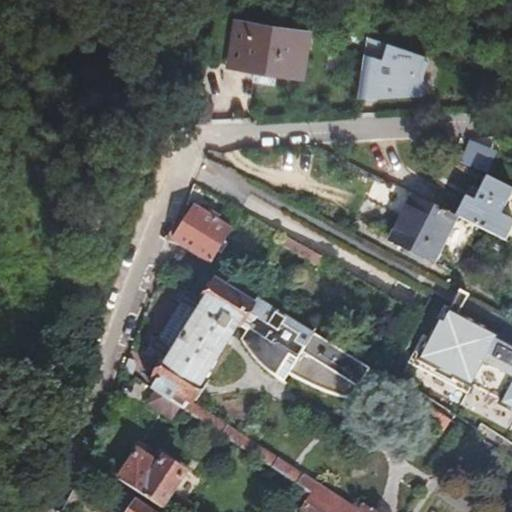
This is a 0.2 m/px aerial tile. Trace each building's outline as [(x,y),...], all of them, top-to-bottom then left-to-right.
[(226,68),(303,80),(311,32),(234,19),(226,68)] [(345,37),(375,46),(376,39),(346,29),(345,37)] [(376,54),(360,54),(358,96),(417,98),(420,48),(377,46),(376,54)] [(186,122),(210,121),(213,102),(193,97),(186,122)] [(457,216),(503,240),(511,223),(511,219),(500,213),(511,187),(511,186),(486,173),(473,198),(466,194),(455,215),(457,216)] [(434,260),(457,216),(455,215),(414,194),(390,239),(434,260)] [(196,205),(175,240),(212,262),(233,229),(196,205)] [(375,511),(371,509),(368,510),(361,505),(356,511),(355,511),(192,401),(206,380),(203,377),(236,323),(247,329),(240,340),(246,351),(253,361),(262,370),(272,377),(282,382),(288,373),(325,392),(351,400),(370,368),(261,300),(252,301),(215,279),(213,282),(201,275),(155,348),(169,357),(156,377),(158,379),(152,387),(306,490),(298,502),(305,506),(300,511),(375,511)] [(509,342),(457,316),(450,330),(511,365),(494,396),(511,405),(511,407),(511,410),(511,346),(508,344),(509,342)] [(511,365),(450,330),(427,372),(479,399),(483,390),(494,396),(511,365)] [(444,429),(451,419),(428,404),(421,414),(444,429)] [(118,479),(160,507),(184,472),(153,451),(148,458),(136,450),(128,463),(118,479)] [(110,474),(118,479),(128,463),(121,458),(110,474)] [(150,511),(134,501),(125,511),(150,511)]
